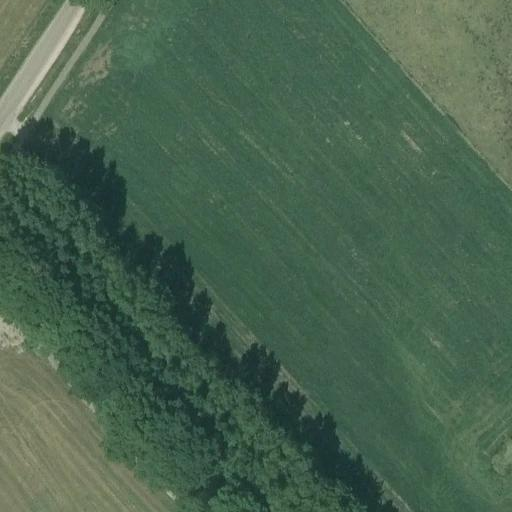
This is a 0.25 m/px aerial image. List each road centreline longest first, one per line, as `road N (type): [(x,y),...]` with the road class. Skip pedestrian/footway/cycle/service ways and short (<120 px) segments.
road 1 (track): [(248,511),(0,233)]
road 2 (track): [(187,511),(0,302)]
road 3 (unclassified): [(0,120),(79,0)]
